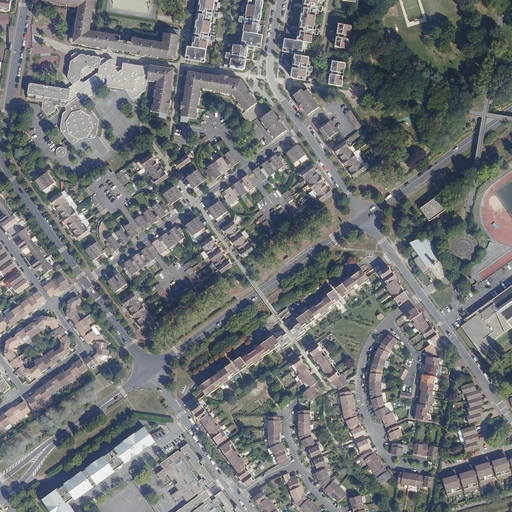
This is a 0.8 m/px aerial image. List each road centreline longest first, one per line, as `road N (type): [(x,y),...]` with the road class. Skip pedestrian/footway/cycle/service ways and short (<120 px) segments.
road 1 (secondary): [(366,216),(149,371)]
road 2 (residential): [(301,127),(85,282)]
road 3 (residential): [(366,216),(511,420)]
road 4 (secondary): [(149,371),(0,480)]
road 5 (secondary): [(511,111),(366,216)]
road 6 (residential): [(149,371),(250,511)]
road 7 (residential): [(279,0),(269,75),(301,127)]
road 8 (residential): [(24,390),(84,349),(53,304)]
